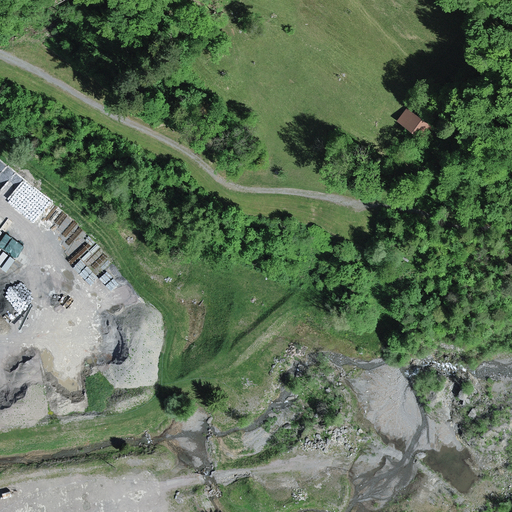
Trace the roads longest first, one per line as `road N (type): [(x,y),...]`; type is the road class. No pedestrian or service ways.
road 1 (track): [(0,57),(177,146),(245,190),(381,203),(461,228),(511,226)]
road 2 (track): [(358,511),(355,481),(337,464),(289,460),(63,511)]
